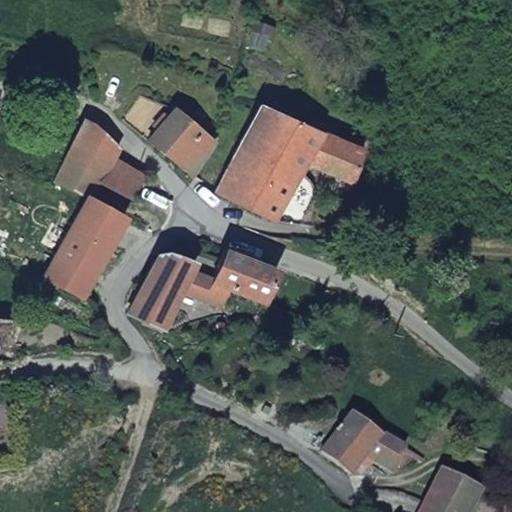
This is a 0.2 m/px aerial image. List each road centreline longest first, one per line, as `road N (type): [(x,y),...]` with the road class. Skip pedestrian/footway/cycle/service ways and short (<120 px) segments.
road 1 (residential): [(0,90),(88,110),(137,146),(208,221)]
road 2 (track): [(164,381),(104,511)]
